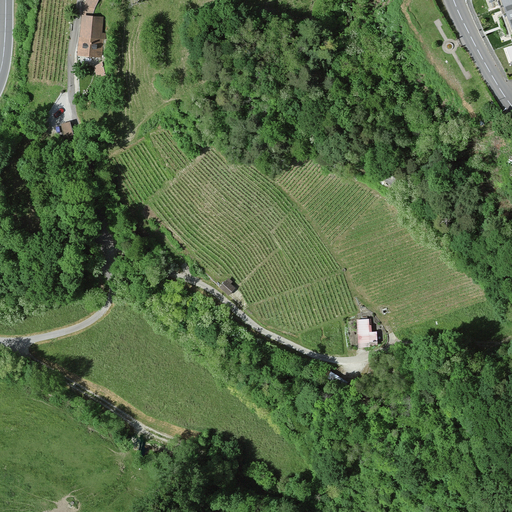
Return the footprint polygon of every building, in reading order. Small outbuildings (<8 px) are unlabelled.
[(511,0),(498,0),(511,40),(511,0)] [(104,18),(83,15),(78,52),(101,56),(105,32),(102,32),(104,18)] [(70,121),(62,124),(65,135),(73,133),(70,121)] [(376,160),(370,169),(392,185),(398,177),(376,160)] [(228,278),(220,285),(228,293),(235,287),(230,283),(232,281),(228,278)] [(370,318),(357,319),(359,344),(378,343),(377,330),(371,330),(370,318)] [(331,371),(328,377),(344,387),(348,381),(331,371)]
